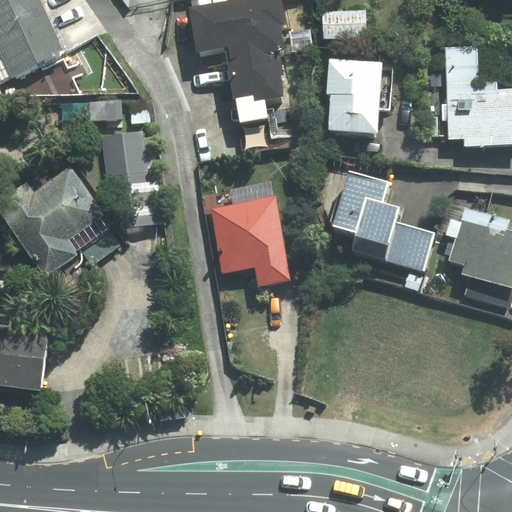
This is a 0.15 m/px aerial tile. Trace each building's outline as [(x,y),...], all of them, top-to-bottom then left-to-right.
[(0,0),(0,91),(67,63),(40,0),(0,0)] [(511,0),(428,0),(429,5),(436,6),(436,14),(465,13),(463,6),(497,3),(496,13),(511,13),(511,0)] [(287,35),(281,1),(189,17),(197,65),(229,60),(241,133),(269,128),(266,110),(285,106),(281,86),(284,85),(280,62),(286,61),(282,36),(287,35)] [(367,15),(321,14),(320,48),(366,50),(367,15)] [(511,96),(476,98),(475,52),(446,53),(448,148),(464,148),(465,156),(511,154),(511,96)] [(330,141),(378,142),(378,118),(392,119),(394,73),(332,71),(330,141)] [(151,104),(88,105),(89,128),(151,127),(151,104)] [(142,137),(99,142),(104,183),(147,178),(142,137)] [(1,215),(47,285),(76,266),(66,251),(109,223),(73,168),(1,215)] [(422,278),(432,241),(398,232),(402,216),(386,212),(391,194),(348,183),(334,239),(356,244),(352,260),(422,278)] [(291,291),(276,204),(211,216),(222,282),(256,276),(259,296),(291,291)] [(511,235),(511,230),(511,224),(466,211),(462,227),(452,224),(446,243),(458,246),(452,266),(468,271),(465,283),(511,296),(511,235)] [(0,395),(41,401),(49,338),(0,331),(0,395)]
